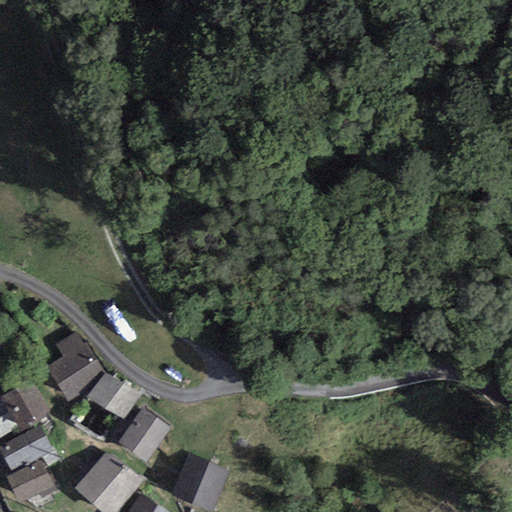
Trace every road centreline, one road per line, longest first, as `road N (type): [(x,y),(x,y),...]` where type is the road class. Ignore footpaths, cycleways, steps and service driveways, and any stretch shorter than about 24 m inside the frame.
road 1 (unclassified): [(0,269),(56,297),(160,390),(341,390),(443,372),(511,404)]
road 2 (track): [(229,387),(201,345),(150,306),(119,255),(31,0)]
